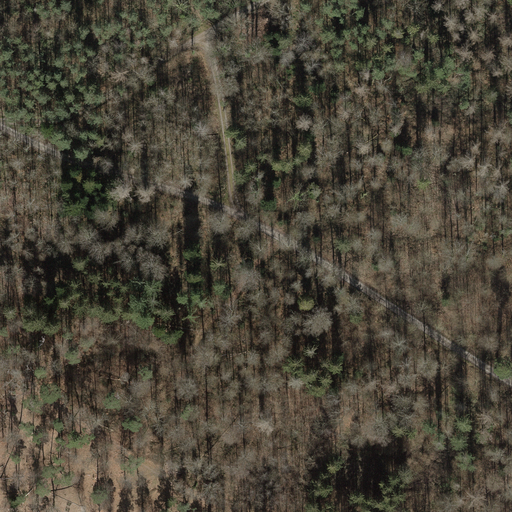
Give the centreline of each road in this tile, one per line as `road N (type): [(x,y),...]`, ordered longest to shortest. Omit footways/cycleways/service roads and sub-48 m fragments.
road 1 (track): [(0,125),(78,162),(227,209),(511,383)]
road 2 (track): [(511,14),(395,86),(299,164),(231,191)]
road 3 (track): [(268,0),(93,105),(42,122),(0,121)]
road 4 (track): [(227,209),(225,126),(206,34)]
